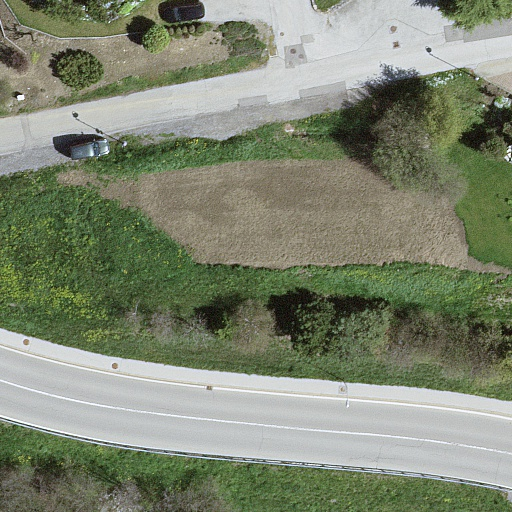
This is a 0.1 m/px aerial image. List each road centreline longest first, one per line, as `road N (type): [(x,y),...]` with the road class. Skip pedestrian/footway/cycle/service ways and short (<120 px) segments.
road 1 (unclassified): [(0,138),(511,50)]
road 2 (tertiary): [(511,453),(152,413),(0,380)]
